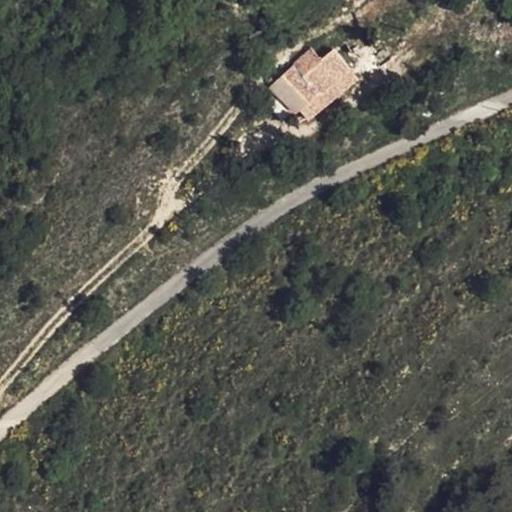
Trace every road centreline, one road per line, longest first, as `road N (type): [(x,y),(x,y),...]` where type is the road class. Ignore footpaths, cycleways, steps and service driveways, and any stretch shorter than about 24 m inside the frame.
road 1 (track): [(0,428),(234,239),(297,199),(511,96)]
road 2 (track): [(0,387),(153,225),(176,180),(287,50)]
